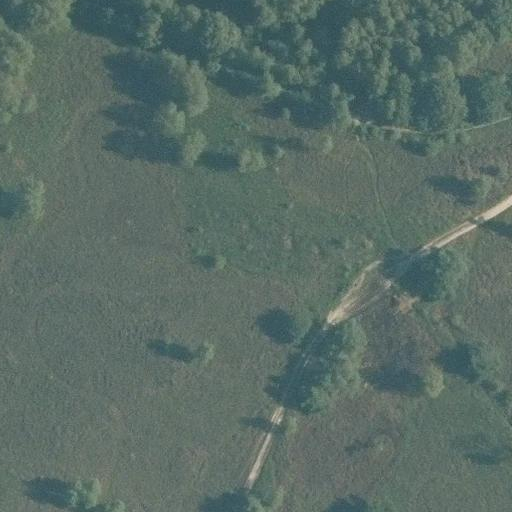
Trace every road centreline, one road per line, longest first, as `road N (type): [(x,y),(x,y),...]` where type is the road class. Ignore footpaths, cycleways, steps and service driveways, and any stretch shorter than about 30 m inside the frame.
road 1 (track): [(232,511),(312,338),(389,281)]
road 2 (track): [(511,199),(389,281)]
